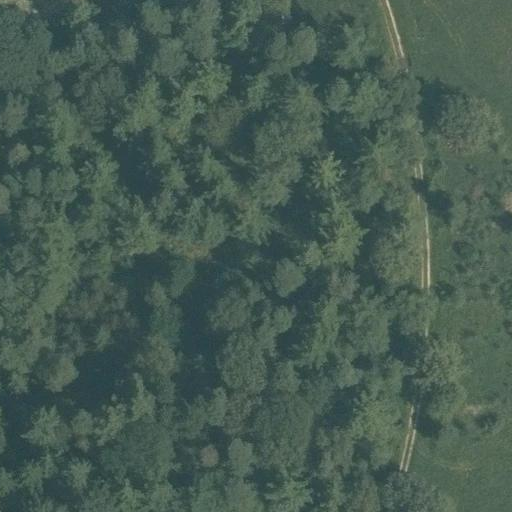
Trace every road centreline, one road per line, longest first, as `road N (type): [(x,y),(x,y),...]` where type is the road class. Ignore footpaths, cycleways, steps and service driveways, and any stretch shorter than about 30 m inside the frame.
road 1 (track): [(393,511),(425,341),(427,246),(412,84),(387,0)]
road 2 (track): [(0,114),(201,0)]
road 3 (track): [(277,0),(412,84)]
